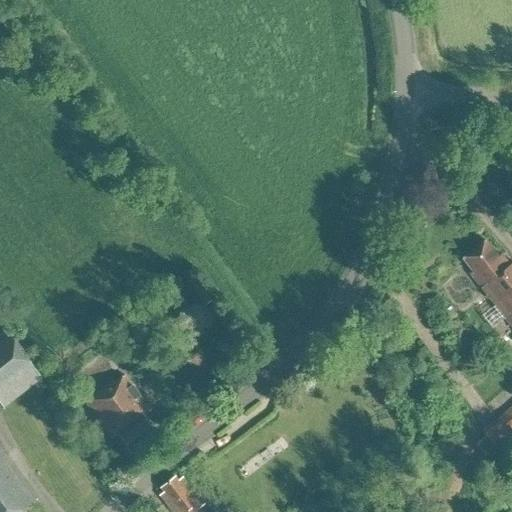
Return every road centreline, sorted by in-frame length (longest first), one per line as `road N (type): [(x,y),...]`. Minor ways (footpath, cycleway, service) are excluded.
road 1 (tertiary): [(107,511),(287,353),(343,286),(376,226),(400,142),(403,89)]
road 2 (track): [(400,142),(466,190),(511,239)]
